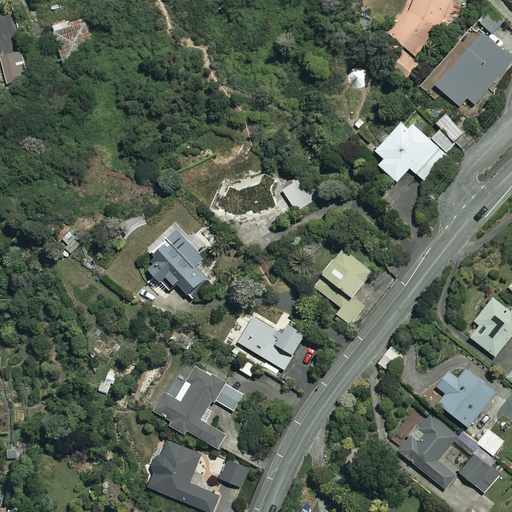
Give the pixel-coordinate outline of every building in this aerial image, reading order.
[(416,56),(442,26),(453,0),(417,0),(412,13),(392,35),(416,56)] [(503,26),(492,16),(484,25),(495,35),(503,26)] [(97,57),(88,19),(57,27),(66,64),(97,57)] [(511,61),(511,57),(488,35),(441,88),(463,108),(471,99),(475,103),(511,61)] [(30,80),(25,52),(3,57),(9,85),(30,80)] [(453,118),(443,128),(457,141),(467,131),(453,118)] [(439,148),(449,137),(435,123),(425,134),(416,126),(413,130),(406,123),(380,151),(388,159),(382,165),(399,181),(411,168),(426,182),(449,157),(439,148)] [(224,213),(240,220),(282,205),(270,172),(233,185),(229,195),(217,196),(210,209),(224,213)] [(316,201),(304,181),(286,192),(298,212),(316,201)] [(207,261),(181,231),(156,253),(162,260),(152,269),(175,293),(183,286),(196,301),(215,283),(200,266),(207,261)] [(340,314),(354,326),(367,310),(363,307),(376,291),(370,286),(378,276),(347,251),(318,287),(345,308),(340,314)] [(511,310),(498,299),(479,323),(484,327),(475,339),(499,359),(511,343),(511,310)] [(287,336),(261,320),(257,327),(246,321),(238,333),(246,338),(242,344),(290,372),(311,336),(293,326),(287,336)] [(405,356),(394,347),(380,364),(392,373),(405,356)] [(231,435),(212,425),(219,411),(213,408),(216,401),(238,413),(248,395),(199,367),(180,401),(168,394),(158,412),(177,423),(175,427),(191,436),(193,433),(223,450),(231,435)] [(501,394),(470,370),(463,380),(454,373),(442,389),(450,395),(442,405),(470,427),(465,433),(497,457),(508,442),(480,421),(501,394)] [(419,425),(410,436),(414,439),(403,452),(448,489),(459,476),(442,462),(461,437),(435,416),(424,429),(419,425)] [(205,455),(171,441),(166,455),(162,454),(155,470),(160,472),(153,489),(210,511),(216,511),(223,496),(193,484),(205,455)] [(479,456),(463,473),(476,484),(492,467),(479,456)] [(251,468),(231,460),(223,480),(243,488),(251,468)]
